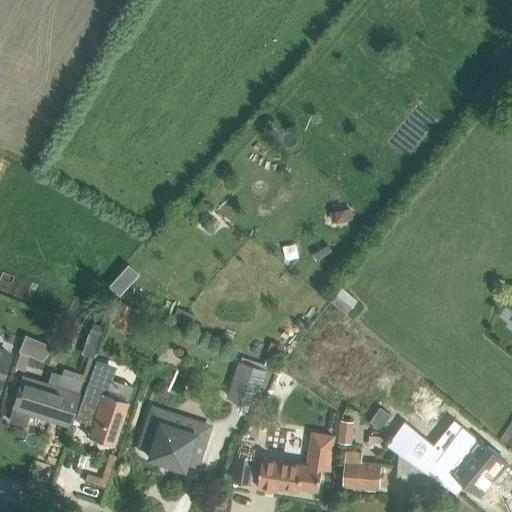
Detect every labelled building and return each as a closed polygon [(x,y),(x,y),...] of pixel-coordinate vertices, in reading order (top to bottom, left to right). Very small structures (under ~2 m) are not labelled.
[(133,282),(117,300),(118,302),(135,310),(145,287),(133,282)] [(342,287),(330,300),(346,314),(358,300),(342,287)] [(118,302),(108,324),(118,329),(120,323),(127,326),(135,310),(118,302)] [(176,306),(170,319),(190,328),(196,315),(176,306)] [(24,337),(17,354),(18,354),(28,358),(40,363),(53,349),(24,337)] [(9,353),(0,350),(0,380),(2,375),(9,353)] [(18,354),(13,369),(24,373),(28,358),(18,354)] [(240,361),(229,396),(255,405),(266,370),(240,361)] [(22,377),(9,419),(25,424),(28,412),(51,419),(52,415),(69,421),(67,424),(69,425),(75,406),(78,394),(82,380),(61,373),(56,388),(22,377)] [(103,394),(104,389),(88,383),(86,390),(79,409),(96,414),(89,436),(113,444),(119,425),(126,402),(103,394)] [(196,422),(174,415),(152,407),(139,447),(150,450),(148,457),(183,468),(191,443),(202,446),(208,430),(195,425),(196,422)] [(351,443),(354,421),(341,419),(339,441),(351,443)] [(389,420),(382,430),(393,437),(388,445),(400,453),(430,474),(431,473),(440,461),(428,452),(400,432),(402,430),(389,420)] [(264,451),(259,481),(279,485),(279,481),(301,485),(301,481),(320,484),(323,462),(329,463),(329,461),(334,430),(314,427),(309,458),(264,451)] [(453,446),(440,462),(453,473),(454,472),(458,475),(480,493),(506,460),(491,448),(480,439),(478,437),(477,438),(467,429),(453,446)] [(241,442),(237,466),(251,468),(255,444),(241,442)] [(346,451),(344,485),(380,487),(381,468),(381,464),(361,462),(362,452),(346,451)]
